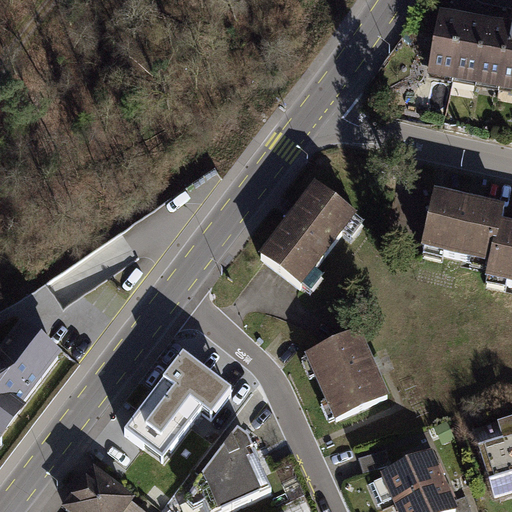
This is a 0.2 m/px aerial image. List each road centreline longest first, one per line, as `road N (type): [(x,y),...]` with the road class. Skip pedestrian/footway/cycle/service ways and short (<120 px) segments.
road 1 (tertiary): [(173,290),(3,511)]
road 2 (residential): [(173,290),(267,372),(333,511)]
road 3 (tertiary): [(317,108),(173,290)]
road 4 (residential): [(511,161),(370,131),(317,108)]
road 5 (tertiary): [(390,0),(317,108)]
